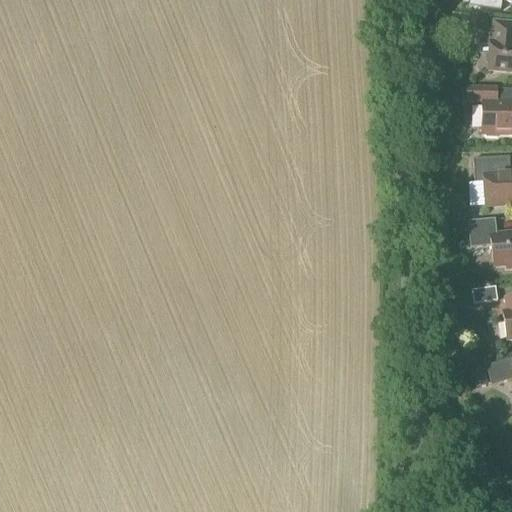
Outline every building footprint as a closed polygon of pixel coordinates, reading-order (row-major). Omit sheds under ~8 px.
[(468,16),(467,31),(485,33),(486,17),(468,16)] [(511,26),(493,25),(491,45),(489,45),(487,73),(511,74),(511,26)] [(511,137),(511,104),(495,104),(495,91),(466,91),(466,104),(481,104),(480,136),(484,137),(486,138),(496,139),(498,137),(511,137)] [(511,176),(509,177),(508,159),(472,161),(473,185),(483,184),(485,208),(511,207),(511,176)] [(511,235),(495,237),(493,222),(467,224),(470,250),(490,248),(492,268),(505,267),(505,271),(511,270),(511,235)] [(473,307),(496,303),(494,289),(471,293),(473,307)] [(511,298),(504,300),(506,315),(501,315),(505,343),(511,341),(511,298)] [(511,374),(508,361),(485,368),(491,388),(511,381),(511,374)] [(511,446),(495,455),(503,471),(511,465),(511,446)]
